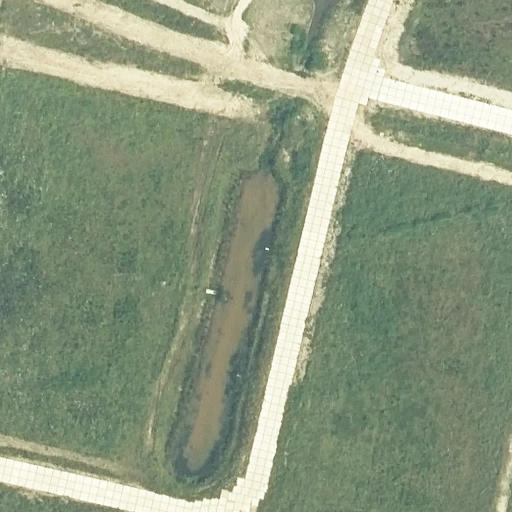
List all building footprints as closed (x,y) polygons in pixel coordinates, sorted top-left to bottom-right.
[(191,0),(191,2),(226,17),(233,0),(191,0)] [(358,209),(362,193),(379,198),(388,160),(368,155),(367,162),(356,159),(345,206),(358,209)] [(388,160),(379,198),(398,202),(407,164),(388,160)] [(407,164),(398,202),(417,206),(425,168),(407,164)] [(425,168),(417,206),(435,211),(444,173),(425,168)] [(463,181),(464,177),(444,173),(435,211),(454,215),(462,181),(463,181)] [(453,215),(452,219),(472,223),(481,185),(462,181),(454,215),(453,215)] [(481,185),(472,223),(490,228),(499,190),(481,185)] [(511,192),(499,190),(490,228),(509,232),(511,219),(511,192)] [(351,217),(349,225),(363,228),(365,220),(351,217)] [(376,231),(377,223),(365,220),(363,228),(376,231)] [(388,234),(390,226),(377,223),(376,231),(387,234),(388,234)] [(344,244),(382,253),(387,234),(376,231),(363,228),(349,225),(344,244)] [(402,238),(403,229),(390,226),(388,234),(402,238)] [(340,263),(378,272),(382,253),(344,244),(340,263)] [(491,249),(489,258),(501,261),(503,252),(491,249)] [(511,262),(511,253),(503,252),(501,261),(503,261),(511,262)] [(503,261),(498,280),(511,283),(511,262),(503,261)] [(373,291),(374,291),(378,272),(340,263),(335,283),(373,292),(373,291)] [(511,283),(498,280),(494,299),(511,303),(511,283)] [(398,285),(389,283),(386,295),(395,297),(398,285)] [(404,299),(407,287),(398,285),(395,297),(404,299)] [(413,301),(416,289),(407,287),(404,299),(413,301)] [(422,303),(425,291),(416,289),(413,301),(422,303)] [(336,292),(330,317),(359,324),(370,326),(372,318),(361,315),(365,298),(336,292)] [(443,296),(435,294),(432,305),(440,307),(443,296)] [(449,309),(452,298),(443,296),(440,307),(449,309)] [(458,312),(461,300),(452,298),(449,309),(458,312)] [(511,303),(494,299),(489,319),(511,324),(511,303)] [(467,314),(470,302),(461,300),(458,312),(467,314)] [(476,316),(479,304),(470,302),(467,314),(476,316)] [(330,317),(325,342),(354,348),(357,333),(368,335),(370,326),(359,324),(330,317)] [(511,332),(491,328),(486,347),(511,353),(511,332)] [(473,335),(461,332),(459,341),(471,344),(473,335)] [(456,350),(469,353),(471,344),(459,341),(456,350)] [(360,367),(350,364),(354,348),(325,342),(319,366),(358,375),(360,367)] [(482,366),(511,373),(511,353),(486,347),(482,366)] [(466,362),(454,360),(452,369),(464,371),(466,362)] [(319,366),(313,392),(342,399),(346,382),(356,384),(358,375),(319,366)] [(477,386),(511,394),(511,373),(482,366),(477,386)] [(337,409),(307,406),(305,432),(345,436),(346,427),(335,426),(337,409)] [(334,444),(345,445),(345,436),(305,432),(303,457),(332,460),(332,459),(334,444)] [(495,464),(460,456),(455,478),(490,486),(495,464)] [(332,460),(303,457),(300,483),(330,486),(332,468),(342,469),(343,460),(332,459),(332,460)] [(447,467),(435,464),(433,473),(445,476),(447,467)] [(431,482),(443,485),(445,476),(433,473),(431,482)] [(484,511),(490,486),(455,478),(447,511),(484,511)]
